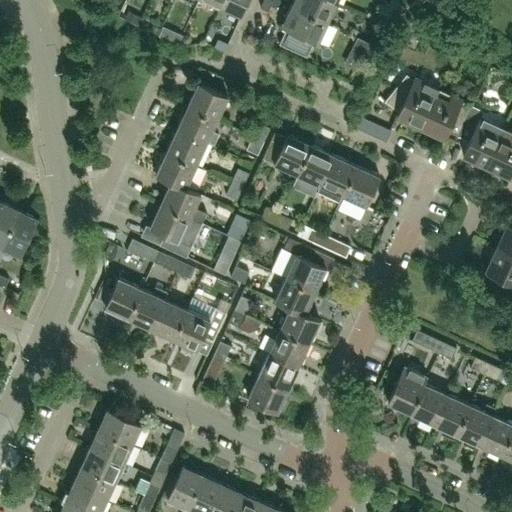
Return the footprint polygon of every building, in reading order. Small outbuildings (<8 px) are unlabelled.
[(241,14),(246,0),(221,0),(220,4),(241,14)] [(267,9),(271,0),(262,0),(260,6),(267,9)] [(336,1),(333,0),(290,0),(289,4),(326,21),(336,1)] [(317,42),(326,21),(289,4),(279,24),(286,27),(279,42),(306,55),(313,40),(317,42)] [(128,10),(124,19),(136,24),(140,15),(128,10)] [(152,24),(150,30),(158,34),(161,28),(152,24)] [(173,30),(169,39),(178,43),(182,33),(173,30)] [(265,31),(261,38),(272,43),(275,36),(265,31)] [(183,34),(181,38),(183,42),(186,43),(189,42),(190,41),(191,39),(189,35),(186,34),(183,34)] [(368,41),(357,36),(344,61),(356,67),(357,67),(369,42),(368,41)] [(396,115),(420,125),(436,92),(438,87),(414,76),(413,79),(406,73),(384,100),(398,110),(396,115)] [(216,118),(227,95),(198,81),(187,104),(216,118)] [(458,134),(471,105),(460,100),(461,98),(450,93),(448,98),(436,92),(420,125),(444,136),(447,129),(458,134)] [(219,134),(211,130),(216,118),(187,104),(176,127),(206,141),(214,144),(219,134)] [(486,164),(504,126),(481,116),(483,111),(471,105),(458,134),(469,139),(463,154),(486,164)] [(390,129),(361,115),(356,126),(385,140),(390,129)] [(269,126),(258,121),(252,135),(263,140),(269,126)] [(486,164),(510,175),(511,172),(511,171),(511,130),(504,126),(486,164)] [(196,164),(206,141),(176,127),(166,150),(196,164)] [(297,172),(311,143),(287,132),(285,136),(274,131),(262,156),(297,172)] [(257,153),(263,140),(252,135),(246,148),(257,153)] [(297,172),(319,183),(333,153),(311,143),(297,172)] [(155,173),(170,180),(170,179),(200,193),(185,186),(196,164),(166,150),(155,173)] [(342,193),(356,164),(333,153),(319,183),(342,193)] [(379,175),(356,164),(342,193),(351,197),(345,209),(360,216),(379,175)] [(242,185),(248,172),(237,167),(231,180),(242,185)] [(170,179),(170,180),(160,202),(189,216),(195,203),(200,193),(170,179)] [(236,198),(242,185),(231,180),(225,193),(236,198)] [(0,200),(0,243),(1,244),(18,207),(1,199),(0,200)] [(159,242),(186,255),(202,221),(189,216),(160,202),(149,225),(164,232),(159,242)] [(273,222),(278,211),(265,205),(260,216),(273,222)] [(18,207),(1,244),(19,253),(36,216),(18,207)] [(286,229),(291,218),(278,211),(273,222),(286,229)] [(240,238),(249,218),(244,216),(236,212),(231,223),(240,227),(236,236),(240,238)] [(511,223),(508,222),(496,247),(511,254),(511,223)] [(325,246),(330,236),(310,226),(305,237),(325,246)] [(229,233),(224,245),(235,250),(240,238),(236,236),(229,233)] [(315,289),(325,266),(311,259),(316,249),(289,236),(283,247),(296,253),(285,276),(315,289)] [(350,245),(330,236),(325,246),(345,256),(350,245)] [(153,260),(158,249),(132,237),(127,248),(153,260)] [(511,254),(496,247),(486,269),(493,273),(488,284),(511,295),(511,254)] [(281,278),(288,253),(276,249),(269,274),(281,278)] [(177,271),(182,260),(168,254),(163,264),(177,271)] [(189,276),(194,266),(182,260),(177,271),(189,276)] [(241,280),(247,267),(237,262),(230,275),(241,280)] [(0,284),(4,286),(8,277),(0,273),(0,284)] [(196,294),(208,298),(214,280),(202,275),(196,294)] [(141,286),(118,276),(112,289),(106,302),(104,306),(127,316),(141,286)] [(319,318),(304,311),(315,289),(285,276),(275,298),(319,319),(319,318)] [(102,284),(96,297),(106,302),(112,289),(102,284)] [(150,327),(164,297),(167,290),(155,285),(152,292),(141,286),(127,316),(150,327)] [(245,313),(252,300),(241,295),(234,308),(245,313)] [(173,337),(187,307),(164,297),(150,327),(173,337)] [(309,341),(319,319),(275,298),(274,299),(290,306),(280,328),(309,341)] [(213,338),(226,311),(215,306),(209,318),(187,307),(173,337),(196,348),(203,333),(213,338)] [(239,326),(245,313),(234,308),(228,321),(239,326)] [(275,337),(269,351),(298,364),(309,341),(280,328),(275,337)] [(431,348),(436,338),(416,328),(411,339),(431,348)] [(451,358),(456,347),(436,338),(431,348),(451,358)] [(225,358),(231,345),(220,340),(214,353),(225,358)] [(298,364),(269,351),(259,373),(288,387),(298,364)] [(212,385),(225,358),(214,353),(201,380),(212,385)] [(483,372),(488,362),(474,355),(469,366),(483,372)] [(496,379),(501,368),(488,362),(483,372),(496,379)] [(404,364),(387,401),(410,412),(424,382),(427,374),(404,364)] [(259,373),(248,397),(277,410),(288,387),(259,373)] [(433,422),(447,392),(424,382),(410,412),(433,422)] [(456,433),(469,403),(447,392),(433,422),(456,433)] [(469,403),(456,433),(478,443),(492,413),(495,406),(486,402),(483,409),(469,403)] [(132,442),(141,423),(107,407),(98,426),(132,442)] [(511,422),(492,413),(478,443),(501,453),(511,429),(511,422)] [(123,461),(132,442),(98,426),(89,445),(123,461)] [(171,460),(180,440),(184,431),(174,426),(161,455),(171,460)] [(511,429),(501,453),(511,458),(511,429)] [(115,479),(123,461),(89,445),(81,464),(115,479)] [(166,472),(171,460),(161,455),(156,467),(166,472)] [(186,506),(202,472),(183,463),(167,498),(186,506)] [(106,498),(115,479),(81,464),(72,482),(106,498)] [(206,511),(221,480),(202,472),(186,506),(183,511),(206,511)] [(228,511),(240,489),(221,480),(206,511),(228,511)] [(154,497),(159,486),(150,481),(144,493),(154,497)] [(72,482),(64,501),(87,511),(99,511),(106,498),(72,482)] [(251,511),(258,497),(240,489),(228,511),(251,511)] [(148,509),(154,497),(144,493),(139,505),(148,509)] [(274,511),(277,506),(258,497),(251,511),(274,511)] [(87,511),(64,501),(58,511),(87,511)]
